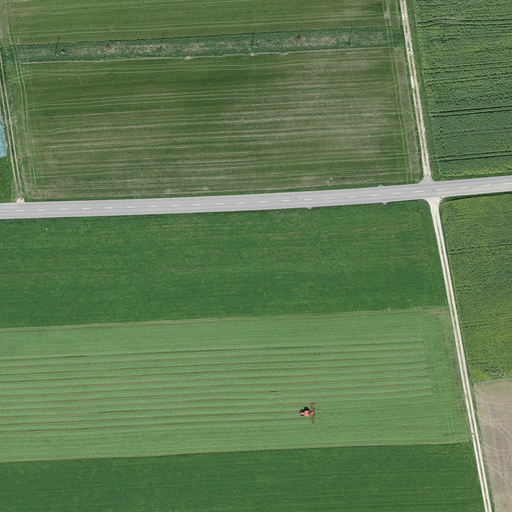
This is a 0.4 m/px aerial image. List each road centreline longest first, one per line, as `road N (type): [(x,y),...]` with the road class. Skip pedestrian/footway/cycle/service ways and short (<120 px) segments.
road 1 (tertiary): [(0,211),(511,183)]
road 2 (track): [(486,511),(431,189)]
road 3 (track): [(400,0),(426,190)]
road 4 (track): [(0,45),(24,210)]
